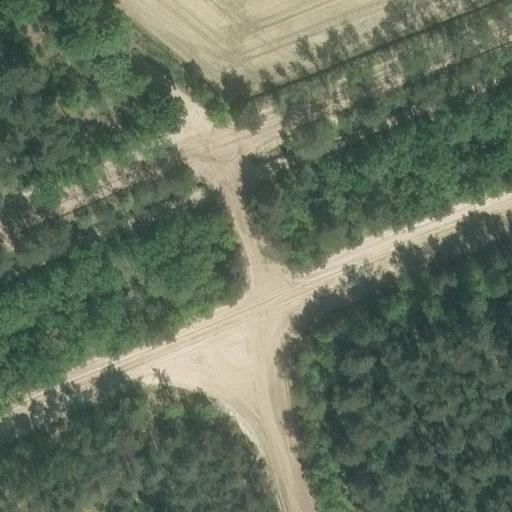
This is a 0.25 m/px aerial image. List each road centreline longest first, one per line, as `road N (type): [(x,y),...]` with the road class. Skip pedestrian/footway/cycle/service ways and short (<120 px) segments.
road 1 (track): [(0,221),(511,19)]
road 2 (track): [(299,511),(248,315),(511,212)]
road 3 (track): [(0,426),(248,315),(229,184)]
road 4 (track): [(229,184),(176,97),(61,0)]
